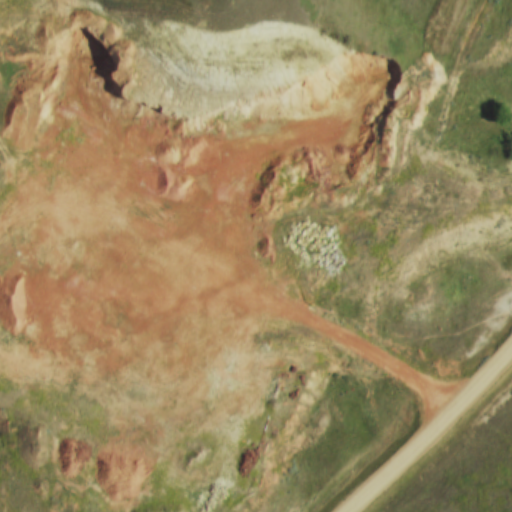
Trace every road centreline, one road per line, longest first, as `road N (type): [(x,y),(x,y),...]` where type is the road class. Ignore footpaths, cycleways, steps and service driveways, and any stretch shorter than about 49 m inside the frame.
road 1 (track): [(366,350),(380,277),(420,195),(458,67),(492,0)]
road 2 (residential): [(346,511),(511,350)]
